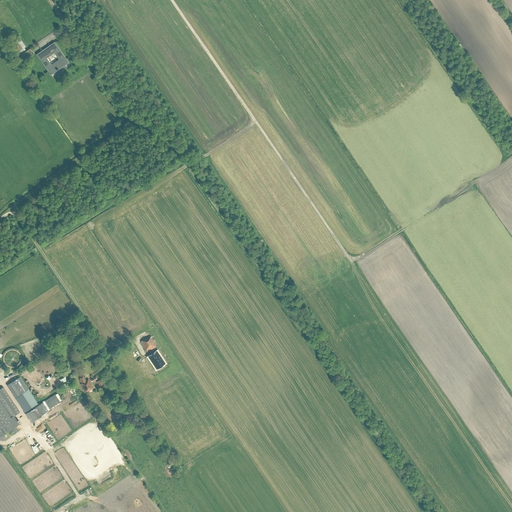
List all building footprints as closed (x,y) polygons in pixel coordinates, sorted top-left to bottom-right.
[(22,48),(18,51),(19,53),(26,49),(24,47),(26,46),(22,39),(17,42),(18,43),(22,48)] [(42,51),(37,54),(48,71),(45,73),(45,74),(52,69),(54,71),(56,70),(56,71),(58,69),(62,74),(58,68),(68,62),(66,59),(69,57),(68,57),(66,59),(63,56),(60,58),(59,59),(58,57),(57,58),(59,59),(51,64),(47,58),(54,53),(55,54),(56,54),(48,43),(48,44),(50,46),(47,48),(50,51),(45,55),(40,48),(42,51)] [(23,59),(33,52),(30,48),(20,55),(23,59)] [(151,336),(147,338),(145,334),(140,337),(142,341),(141,341),(145,351),(156,346),(151,336)] [(164,360),(155,347),(147,352),(156,365),(164,360)] [(85,392),(93,388),(88,379),(85,380),(83,375),(79,377),(80,379),(79,379),(81,383),(80,383),(85,392)] [(28,389),(20,376),(7,385),(15,398),(18,396),(24,392),(28,389)] [(105,376),(101,379),(106,385),(110,382),(105,376)] [(19,412),(3,386),(0,388),(0,437),(19,424),(13,416),(19,412)] [(34,407),(24,392),(18,396),(28,411),(34,407)] [(60,402),(55,394),(25,413),(31,422),(48,411),(48,410),(60,402)] [(42,479),(46,477),(43,470),(38,473),(42,479)]
